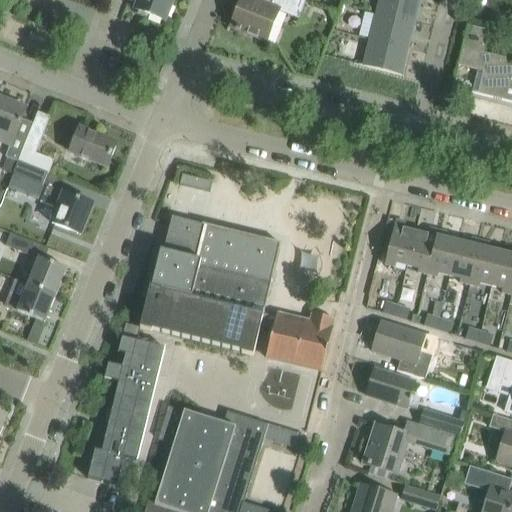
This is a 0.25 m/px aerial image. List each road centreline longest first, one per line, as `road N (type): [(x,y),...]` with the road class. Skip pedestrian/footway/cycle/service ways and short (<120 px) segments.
road 1 (residential): [(311,511),(390,178)]
road 2 (residential): [(49,400),(168,122)]
road 3 (residential): [(419,129),(184,72)]
road 4 (residential): [(168,122),(390,178)]
road 5 (residential): [(78,90),(107,21),(52,0)]
road 6 (residential): [(419,129),(447,0)]
road 7 (residential): [(390,178),(511,208)]
road 8 (residential): [(5,511),(49,400)]
